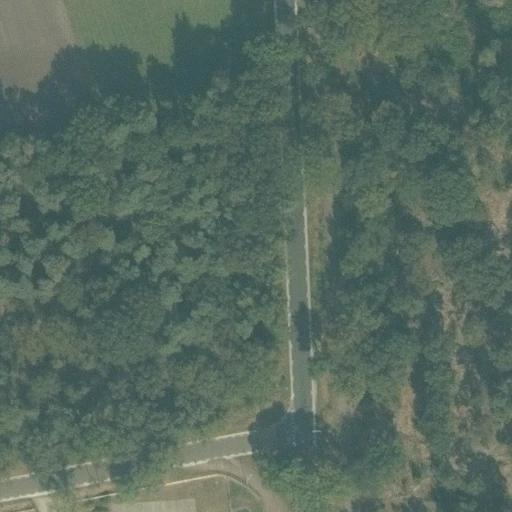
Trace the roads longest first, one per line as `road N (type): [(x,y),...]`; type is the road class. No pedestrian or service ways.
road 1 (secondary): [(303,441),(283,0)]
road 2 (tertiary): [(303,441),(155,458),(0,490)]
